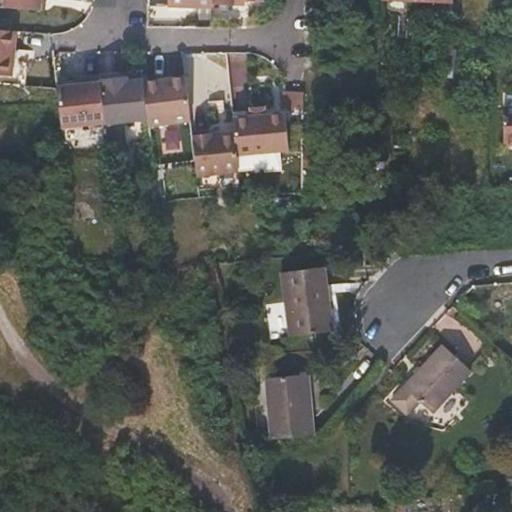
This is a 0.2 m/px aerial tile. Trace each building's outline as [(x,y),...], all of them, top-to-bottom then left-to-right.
[(39,0),(6,0),(5,10),(38,13),(39,0)] [(211,0),(166,0),(167,9),(211,10),(211,7),(211,0)] [(211,0),(211,7),(232,8),(232,3),(258,4),(258,0),(211,0)] [(12,29),(0,27),(0,73),(11,74),(19,30),(12,29)] [(98,82),(97,80),(80,81),(80,87),(56,88),(60,127),(101,124),(98,82)] [(124,80),(98,82),(101,124),(101,125),(144,122),(141,86),(141,83),(125,85),(124,80)] [(184,83),(141,86),(144,122),(145,129),(187,126),(184,83)] [(511,103),(497,103),(497,142),(511,141),(511,103)] [(280,118),(230,123),(231,141),(233,161),(283,154),(280,118)] [(207,138),(188,138),(191,178),(234,177),(233,161),(231,141),(208,142),(207,138)] [(299,273),(302,306),(305,338),(347,336),(342,270),(299,273)] [(450,412),(466,390),(482,368),(452,344),(419,389),(450,412)] [(327,436),(323,404),(320,372),(277,377),(283,438),(327,436)]
